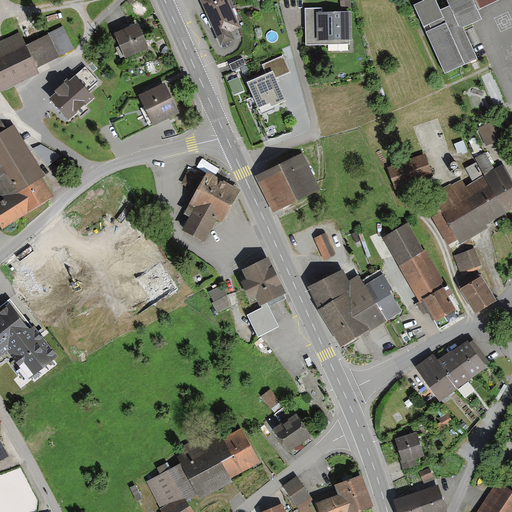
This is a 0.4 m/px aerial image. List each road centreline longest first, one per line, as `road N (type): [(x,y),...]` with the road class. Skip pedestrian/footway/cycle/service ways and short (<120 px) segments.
road 1 (secondary): [(226,136),(344,394)]
road 2 (tertiary): [(0,258),(116,164),(226,136)]
road 3 (secondary): [(164,0),(226,136)]
road 4 (residential): [(240,511),(326,444),(360,428)]
road 5 (residential): [(344,394),(471,323)]
road 6 (residential): [(452,511),(511,385)]
